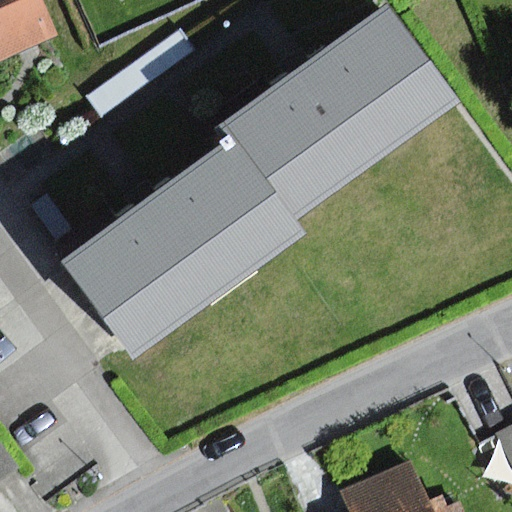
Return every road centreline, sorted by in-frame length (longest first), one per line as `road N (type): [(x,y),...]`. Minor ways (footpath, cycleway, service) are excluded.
road 1 (residential): [(511,329),(235,456),(135,511)]
road 2 (unknown): [(0,252),(101,449),(123,511)]
